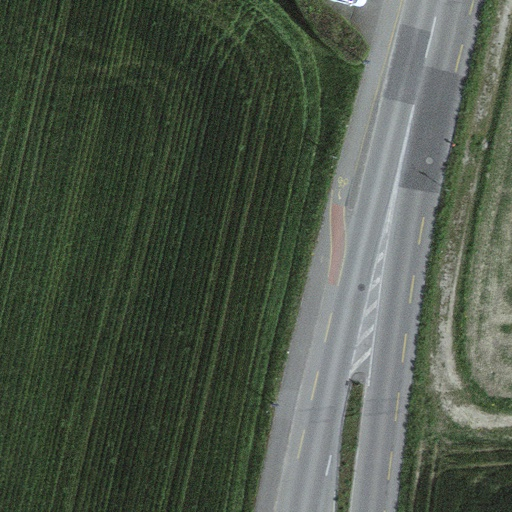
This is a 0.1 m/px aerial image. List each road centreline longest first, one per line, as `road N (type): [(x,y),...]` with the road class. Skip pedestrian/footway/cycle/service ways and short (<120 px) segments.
road 1 (secondary): [(441,0),(378,258),(339,511)]
road 2 (track): [(511,414),(486,411),(439,374),(437,330),(508,0)]
